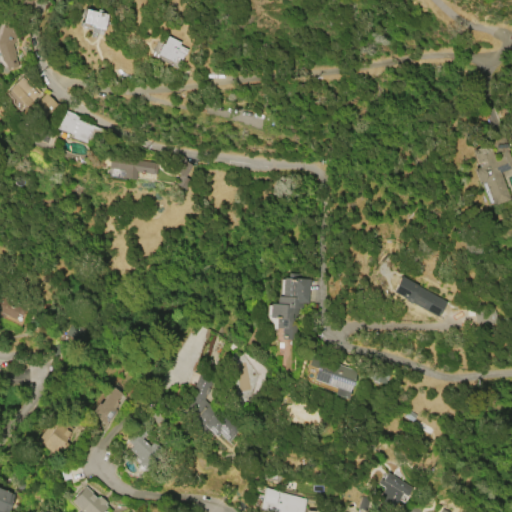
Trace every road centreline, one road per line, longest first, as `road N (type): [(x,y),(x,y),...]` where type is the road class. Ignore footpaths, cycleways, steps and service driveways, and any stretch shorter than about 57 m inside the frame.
road 1 (residential): [(511,374),(444,382),(348,348),(323,303),(329,176),(177,153),(123,134),(77,107),(51,74)]
road 2 (residential): [(220,84),(503,49)]
road 3 (residential): [(220,84),(129,92),(51,74)]
road 4 (residential): [(103,452),(96,457),(116,487),(207,503),(216,511)]
